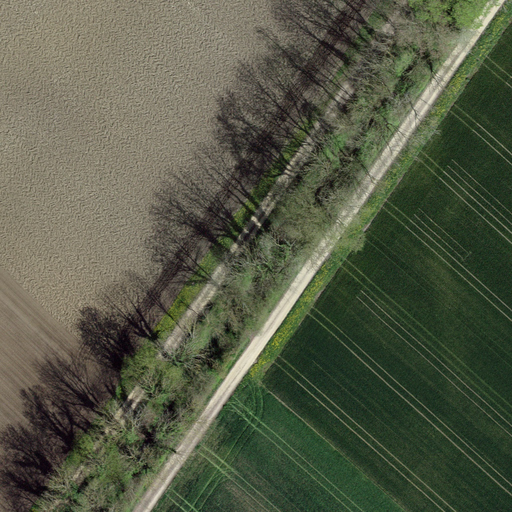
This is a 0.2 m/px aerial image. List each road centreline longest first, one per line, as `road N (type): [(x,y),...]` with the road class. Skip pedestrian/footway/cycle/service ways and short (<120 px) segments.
road 1 (track): [(408,0),(53,511)]
road 2 (track): [(137,511),(492,0)]
